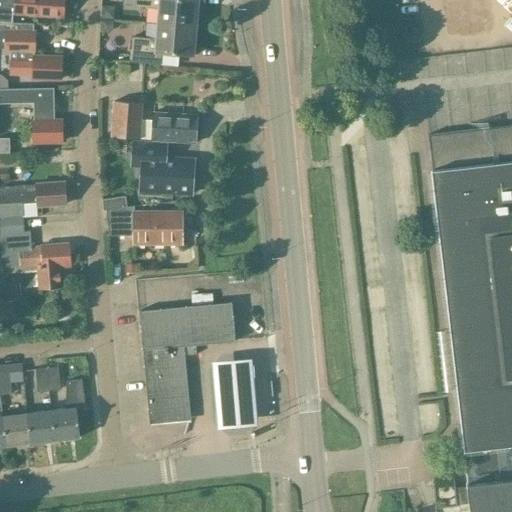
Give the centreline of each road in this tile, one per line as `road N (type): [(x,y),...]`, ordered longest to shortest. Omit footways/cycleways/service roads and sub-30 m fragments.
road 1 (unclassified): [(312,464),(277,105)]
road 2 (residential): [(100,343),(85,163),(92,0)]
road 3 (residential): [(312,464),(282,459),(115,477)]
road 4 (residential): [(200,241),(210,114),(277,105)]
road 5 (residential): [(115,477),(100,343)]
